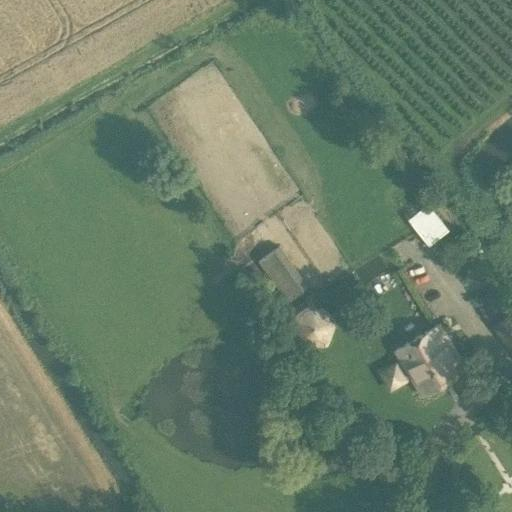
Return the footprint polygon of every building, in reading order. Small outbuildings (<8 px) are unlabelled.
[(431,244),(450,228),(429,202),(410,218),(431,244)] [(310,284),(281,244),(259,260),(288,300),(310,284)] [(485,311),(482,314),(492,326),(511,311),(501,298),(485,311)] [(328,344),(339,319),(318,301),(293,315),(299,343),(328,344)] [(511,352),(511,312),(511,311),(492,326),(511,352)] [(423,395),(466,370),(439,325),(396,349),(403,360),(396,364),(395,363),(381,371),(391,388),(406,379),(405,378),(411,374),(423,395)]
